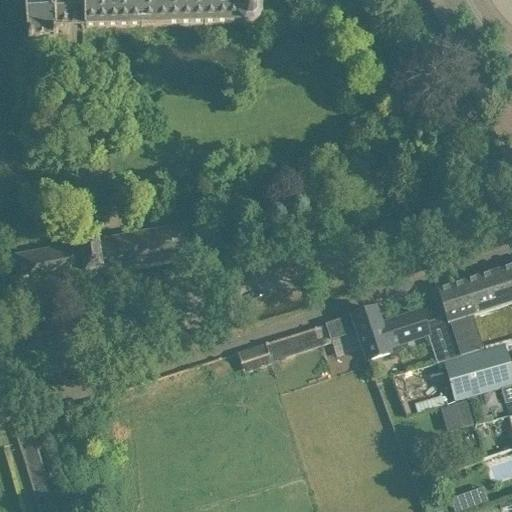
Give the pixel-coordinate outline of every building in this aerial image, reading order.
[(22,0),(26,41),(57,40),(56,29),(68,29),(67,0),(22,0)] [(259,10),(258,9),(256,0),(67,0),(68,29),(80,29),(100,29),(240,28),(241,29),(242,30),(244,31),(245,31),(247,32),(249,32),(250,32),(253,32),(254,31),(255,31),(256,30),(257,30),(258,29),(259,28),(261,25),(262,23),(262,22),(262,21),(262,20),(262,19),(262,18),(262,17),(262,15),(262,14),(260,12),(259,10)] [(280,127),(195,149),(199,164),(284,143),(280,127)] [(185,228),(115,240),(95,244),(90,245),(80,247),(16,258),(20,282),(10,284),(12,300),(29,297),(27,287),(87,276),(94,275),(100,274),(190,258),(185,228)] [(450,325),(473,318),(511,305),(511,266),(437,291),(443,310),(448,326),(450,325)] [(364,350),(367,349),(371,362),(389,356),(387,350),(428,336),(427,334),(420,314),(380,328),(374,310),(352,317),(358,334),(363,350),(364,350)] [(331,343),(358,334),(352,317),(326,326),(331,343)] [(483,351),(473,318),(450,325),(460,358),(483,351)] [(237,356),(241,366),(270,356),(267,346),(237,356)] [(511,371),(505,346),(443,364),(455,404),(511,386),(511,371)] [(465,403),(454,407),(461,430),(472,427),(465,403)] [(511,476),(511,454),(488,462),(495,482),(511,476)] [(462,495),(449,500),(453,511),(462,511),(467,510),(462,495)]
